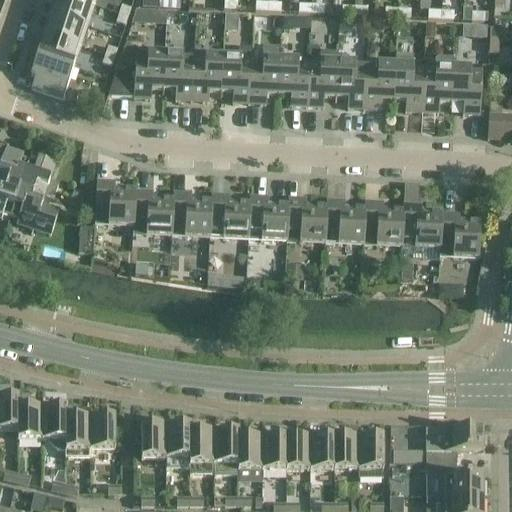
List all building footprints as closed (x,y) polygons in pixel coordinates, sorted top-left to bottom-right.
[(94,9),(66,0),(56,0),(51,17),(87,29),(94,9)] [(96,0),(66,0),(94,9),(96,0)] [(142,0),(142,10),(159,11),(159,0),(142,0)] [(503,0),(493,0),(493,8),(503,9),(503,0)] [(224,3),(223,12),(236,13),(237,4),(224,3)] [(267,15),(268,5),(255,5),(254,14),(267,15)] [(268,5),(267,15),(280,15),(280,6),(268,5)] [(310,17),(311,7),(298,7),(298,16),(310,17)] [(311,7),(310,17),(323,17),(324,8),(311,7)] [(118,17),(128,20),(131,11),(121,8),(118,17)] [(353,19),(354,10),(341,9),(341,18),(353,19)] [(354,10),(353,19),(366,19),(367,10),(354,10)] [(396,21),(397,12),(384,11),(384,20),(396,21)] [(397,12),(396,21),(410,21),(410,12),(397,12)] [(440,23),(440,14),(427,13),(427,22),(440,23)] [(440,14),(440,23),(453,23),(453,14),(440,14)] [(471,15),(471,24),(484,25),(484,16),(471,15)] [(87,29),(51,17),(44,38),(80,50),(87,29)] [(115,25),(125,29),(128,20),(118,17),(115,25)] [(292,21),(283,20),(283,30),(288,30),(292,27),(292,21)] [(339,23),(338,34),(346,35),(347,24),(339,23)] [(435,41),(435,27),(425,27),(425,41),(435,41)] [(474,29),(474,41),(486,41),(486,29),(474,29)] [(488,44),(499,45),(499,33),(489,32),(488,44)] [(80,50),(44,38),(37,58),(73,70),(80,50)] [(499,45),(488,44),(488,56),(498,56),(499,45)] [(104,58),(114,61),(117,52),(107,49),(104,58)] [(250,63),(248,108),(265,109),(266,98),(278,99),(279,62),(280,62),(280,50),(262,49),(262,61),(261,61),(261,64),(252,63),(250,63)] [(238,50),(238,60),(222,59),(220,96),(232,96),(232,107),(248,108),(250,63),(252,63),(252,50),(238,50)] [(308,66),(306,111),(323,112),(324,101),(335,101),(337,65),(338,55),(323,54),(319,57),(319,67),(308,66)] [(133,101),(133,102),(150,103),(151,92),(163,93),(164,57),(146,56),(146,58),(135,58),(134,76),(116,75),(107,100),(133,101)] [(191,105),(193,60),(182,60),(182,57),(164,57),(163,93),(175,94),(174,104),(191,105)] [(395,57),(395,68),(394,68),(393,104),(404,104),(404,115),(421,116),(423,71),(413,71),(414,58),(395,57)] [(73,70),(37,58),(30,79),(35,81),(31,92),(62,103),(73,70)] [(101,66),(111,70),(114,61),(104,58),(101,66)] [(193,60),(191,105),(208,106),(208,95),(220,96),(222,59),(204,58),(204,61),(193,60)] [(423,71),(421,116),(438,117),(438,106),(450,107),(452,70),(453,60),(438,59),(434,62),(434,72),(423,71)] [(306,111),(308,66),(298,66),(298,63),(280,62),(279,62),(278,99),(290,99),(289,110),(306,111)] [(363,113),(365,69),(355,68),(354,66),(337,65),(335,101),(347,102),(347,113),(363,113)] [(393,104),(394,68),(376,67),(376,69),(365,69),(363,113),(380,114),(381,103),(393,104)] [(452,70),(450,107),(462,107),(462,118),(479,119),(481,74),(470,74),(470,71),(452,70)] [(487,139),(487,143),(499,144),(500,117),(488,117),(488,118),(487,139)] [(500,117),(499,144),(511,144),(511,132),(511,117),(501,117),(500,117)] [(0,185),(19,192),(29,164),(21,161),(23,157),(6,151),(0,167),(0,185)] [(29,164),(19,192),(44,200),(46,193),(55,196),(58,187),(49,184),(55,168),(38,162),(36,166),(29,164)] [(96,184),(94,224),(94,228),(132,230),(133,230),(134,194),(114,193),(114,185),(96,184)] [(10,220),(19,192),(0,185),(0,221),(1,222),(3,218),(10,220)] [(74,191),(71,201),(82,205),(85,195),(74,191)] [(59,213),(50,210),(41,207),(44,200),(19,192),(10,220),(17,223),(16,227),(50,239),(59,213)] [(133,230),(132,230),(132,238),(171,240),(172,204),(152,203),(152,195),(134,194),(133,230)] [(209,242),(211,206),(210,206),(190,205),(191,197),(172,196),(172,204),(171,240),(209,242)] [(249,207),(248,207),(229,206),(229,198),(210,198),(210,206),(211,206),(209,242),(247,243),(249,207)] [(287,209),(267,208),(267,200),(249,199),(248,207),(249,207),(247,243),(286,245),(287,209)] [(326,211),(325,211),(305,210),(305,202),(287,201),(287,209),(286,245),(324,247),(326,211)] [(364,213),(363,213),(344,212),(344,204),(325,203),(325,211),(326,211),(324,247),(362,249),(364,213)] [(402,215),(384,214),(384,206),(364,205),(363,213),(364,213),(362,249),(401,251),(402,215)] [(401,251),(438,252),(439,252),(441,216),(420,215),(421,207),(402,207),(402,215),(401,251)] [(441,216),(439,252),(438,252),(438,260),(478,262),(479,226),(458,225),(459,217),(441,216)] [(92,258),(94,232),(79,231),(78,257),(92,258)] [(285,267),(285,276),(302,277),(303,268),(285,267)] [(401,267),(401,283),(412,283),(412,267),(401,267)] [(132,270),(131,279),(143,281),(145,273),(132,270)] [(216,280),(208,280),(208,290),(219,290),(219,284),(216,280)] [(256,284),(249,284),(249,294),(259,294),(259,287),(256,284)] [(446,288),(440,288),(440,299),(452,299),(452,294),(446,288)] [(0,396),(0,434),(16,434),(18,435),(17,412),(18,412),(18,402),(10,402),(10,397),(0,396)] [(41,444),(41,407),(25,407),(25,412),(18,412),(17,412),(18,435),(16,434),(16,444),(41,444)] [(41,407),(41,444),(48,444),(48,446),(57,454),(64,454),(64,444),(65,444),(65,422),(66,422),(66,412),(58,412),(58,407),(41,407)] [(89,462),(89,417),(73,417),(73,422),(66,422),(65,422),(65,444),(64,444),(64,454),(64,462),(89,462)] [(89,417),(89,462),(90,462),(90,454),(115,454),(115,422),(106,422),(106,417),(89,417)] [(165,463),(165,425),(149,425),(149,430),(140,430),(140,463),(165,463)] [(165,425),(165,463),(166,463),(166,473),(190,473),(190,468),(188,468),(188,462),(190,463),(189,436),(190,436),(190,430),(181,430),(181,425),(165,425)] [(188,462),(188,468),(190,468),(190,473),(190,478),(213,478),(213,431),(197,431),(197,436),(190,436),(189,436),(190,463),(188,462)] [(237,442),(238,442),(238,436),(229,436),(229,431),(213,431),(213,478),(237,478),(237,474),(237,468),(238,468),(237,442)] [(425,468),(452,468),(452,455),(482,455),(482,433),(425,433),(425,468)] [(262,474),(262,437),(245,437),(245,442),(238,442),(237,442),(238,468),(237,468),(237,474),(262,474)] [(285,474),(285,442),(278,442),(278,437),(262,437),(262,474),(285,474)] [(309,474),(310,437),(293,437),(293,442),(285,442),(285,474),(309,474)] [(333,474),(333,442),(326,442),(326,437),(310,437),(309,474),(333,474)] [(357,474),(357,437),(341,437),(341,442),(333,442),(333,474),(357,474)] [(382,482),(382,442),(373,442),(373,437),(357,437),(357,474),(358,474),(358,482),(382,482)] [(408,454),(392,454),(392,457),(392,466),(392,467),(408,467),(408,454)] [(442,502),(482,502),(482,479),(452,479),(452,468),(425,468),(425,480),(442,480),(442,502)] [(15,487),(17,478),(4,475),(2,483),(15,487)] [(17,478),(15,487),(28,490),(30,481),(17,478)] [(63,497),(65,489),(52,486),(50,494),(63,497)] [(76,500),(78,492),(65,489),(63,497),(76,500)] [(107,490),(107,498),(120,499),(121,490),(107,490)] [(0,502),(0,509),(9,511),(11,502),(4,500),(0,502)] [(140,502),(140,511),(154,510),(153,502),(140,502)] [(189,511),(189,502),(176,502),(176,511),(189,511)] [(189,502),(189,511),(202,511),(202,502),(189,502)] [(238,510),(238,502),(224,502),(224,510),(238,510)] [(238,502),(238,510),(250,510),(250,502),(238,502)] [(442,502),(425,502),(424,511),(482,511),(482,502),(442,502)]
